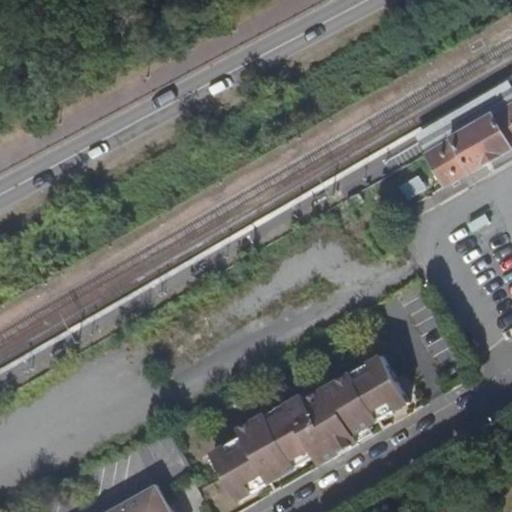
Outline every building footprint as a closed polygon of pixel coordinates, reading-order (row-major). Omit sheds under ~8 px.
[(511,105),(511,83),(419,137),(425,147),(429,154),(454,139),(453,138),(476,125),(494,114),(495,116),(511,105)] [(511,105),(495,116),(494,114),(476,125),(453,138),(454,139),(429,154),(448,186),(473,172),(474,174),(498,160),(511,152),(511,105)] [(339,461),(366,446),(361,437),(418,405),(405,383),(396,389),(389,377),(399,371),(389,357),(328,393),(332,399),(317,408),(309,397),(292,408),(294,412),(276,422),(272,416),(243,432),(247,438),(216,456),(225,471),(229,468),(236,480),(231,483),(243,504),(271,488),(303,469),(300,463),(318,452),(322,460),(334,453),(339,461)] [(327,468),(339,461),(334,453),(322,460),(327,468)] [(172,488),(176,503),(196,498),(192,483),(172,488)] [(173,511),(159,487),(115,511),(173,511)]
